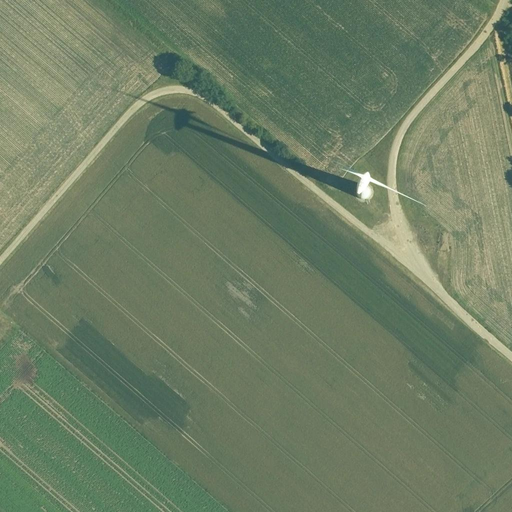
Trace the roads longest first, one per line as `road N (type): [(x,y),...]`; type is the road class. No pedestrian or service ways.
road 1 (track): [(446,300),(205,98),(174,89),(136,108),(0,264)]
road 2 (track): [(511,357),(446,300),(408,231),(395,180),(406,125),(485,39),(506,0)]
